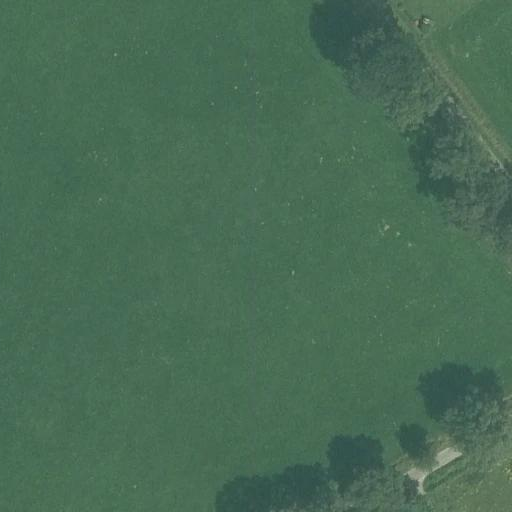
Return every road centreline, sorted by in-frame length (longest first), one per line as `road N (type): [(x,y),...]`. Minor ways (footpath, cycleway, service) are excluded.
road 1 (unclassified): [(511,185),(372,0)]
road 2 (unclassified): [(341,511),(511,412)]
